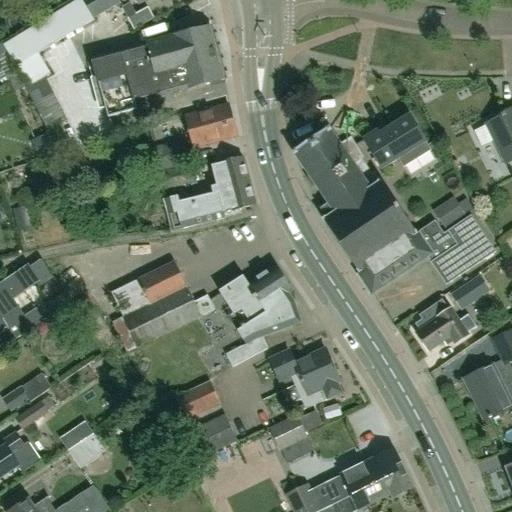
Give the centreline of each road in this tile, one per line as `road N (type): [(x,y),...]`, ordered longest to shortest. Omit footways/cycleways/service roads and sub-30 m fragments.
road 1 (secondary): [(456,511),(424,440),(291,222),(270,169),(259,95),(261,6)]
road 2 (tertiary): [(261,6),(345,2),(511,22)]
